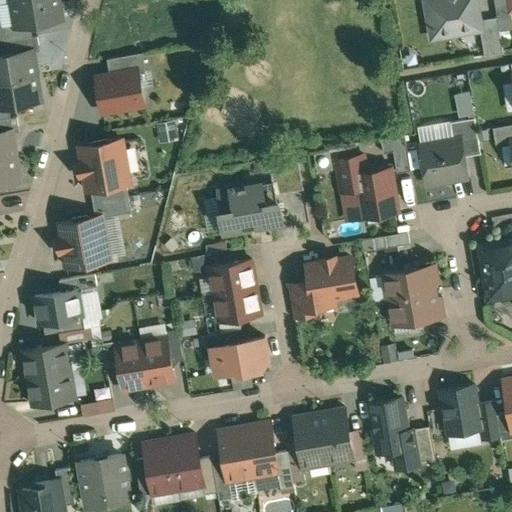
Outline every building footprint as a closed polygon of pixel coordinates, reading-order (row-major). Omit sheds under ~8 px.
[(59,0),(19,0),(13,1),(17,24),(18,27),(31,24),(63,19),(59,0)] [(426,0),(433,37),(455,33),(454,31),(481,27),(482,26),(481,19),(477,0),(426,0)] [(510,7),(509,0),(495,0),(499,16),(501,29),(511,27),(511,10),(511,7),(510,7)] [(499,16),(481,19),(482,26),(481,27),(486,55),(505,51),(501,29),(499,16)] [(17,24),(0,26),(0,41),(33,36),(31,24),(18,27),(17,24)] [(33,36),(0,41),(0,53),(33,48),(33,51),(41,50),(39,35),(33,36)] [(0,53),(0,80),(37,74),(33,51),(33,48),(0,53)] [(144,51),(108,58),(111,73),(135,69),(135,70),(147,68),(144,51)] [(111,73),(98,76),(104,110),(145,103),(143,88),(138,85),(135,70),(135,69),(111,73)] [(37,74),(0,80),(0,106),(6,106),(42,100),(37,74)] [(469,92),(452,93),(454,116),(470,115),(469,92)] [(8,117),(0,118),(0,130),(12,129),(13,132),(21,131),(18,116),(8,117)] [(476,117),(452,121),(455,139),(462,138),(465,155),(482,152),(476,117)] [(511,123),(494,127),(497,143),(511,140),(511,123)] [(0,130),(0,157),(17,154),(13,132),(12,129),(0,130)] [(406,134),(382,138),(385,152),(395,150),(398,172),(412,169),(406,134)] [(124,138),(80,146),(83,161),(79,162),(82,175),(85,174),(88,189),(92,188),(127,182),(131,181),(124,138)] [(455,139),(422,145),(429,182),(469,175),(465,155),(462,138),(455,139)] [(298,153),(274,157),(277,168),(300,164),(298,153)] [(391,163),(371,167),(371,170),(368,170),(365,153),(338,158),(343,190),(360,187),(365,215),(383,212),(399,210),(391,163)] [(17,154),(0,157),(0,183),(21,180),(17,154)] [(275,181),(220,191),(224,211),(222,211),(225,230),(284,220),(280,200),(278,201),(275,181)] [(127,182),(92,188),(94,202),(130,196),(127,182)] [(133,211),(130,196),(94,202),(97,215),(103,214),(104,216),(133,211)] [(383,212),(368,215),(369,223),(385,221),(383,212)] [(97,215),(60,222),(63,237),(59,238),(61,251),(65,250),(68,265),(111,258),(104,216),(103,214),(97,215)] [(409,231),(374,237),(376,248),(411,242),(409,231)] [(511,242),(483,247),(492,296),(511,292),(511,242)] [(336,255),(323,258),(324,261),(308,263),(311,279),(316,307),(318,307),(335,304),(336,303),(335,296),(358,291),(352,256),(337,258),(336,255)] [(253,258),(211,265),(216,292),(258,285),(253,258)] [(436,263),(386,272),(390,298),(436,290),(434,279),(439,278),(436,263)] [(96,272),(61,279),(63,290),(79,288),(99,285),(96,272)] [(311,279),(292,283),(297,316),(319,313),(319,312),(318,307),(316,307),(311,279)] [(258,285),(216,292),(220,319),(262,312),(258,285)] [(63,290),(36,295),(41,322),(84,314),(79,288),(63,290)] [(436,290),(390,298),(395,323),(445,315),(443,300),(438,301),(436,290)] [(335,304),(318,307),(319,312),(336,309),(335,304)] [(101,324),(84,327),(86,339),(94,337),(94,341),(104,339),(101,324)] [(84,327),(60,331),(62,343),(67,342),(86,339),(84,327)] [(169,336),(143,340),(151,383),(176,379),(169,336)] [(266,336),(213,345),(217,372),(239,368),(240,372),(262,368),(270,356),(266,336)] [(143,340),(117,345),(125,388),(151,383),(143,340)] [(62,343),(25,349),(30,377),(71,369),(67,342),(62,343)] [(393,357),(407,358),(407,344),(393,344),(393,357)] [(71,369),(30,377),(34,404),(76,396),(71,369)] [(476,383),(442,389),(450,433),(482,427),(483,427),(479,403),(476,383)] [(404,396),(370,402),(379,451),(395,448),(398,467),(420,463),(414,428),(409,429),(404,396)] [(116,409),(114,397),(98,400),(100,412),(116,409)] [(98,400),(82,403),(84,415),(100,412),(98,400)] [(496,400),(479,403),(483,427),(482,427),(484,438),(502,435),(498,414),(496,400)] [(346,406),(332,409),(332,413),(322,415),(330,461),(355,457),(346,406)] [(511,423),(510,411),(498,414),(502,435),(503,440),(511,437),(511,423)] [(322,415),(311,417),(310,412),(295,415),(304,466),(330,461),(322,415)] [(271,419),(257,422),(258,426),(247,428),(255,474),(279,470),(280,470),(277,452),(271,419)] [(247,428),(236,430),(235,425),(220,428),(226,461),(229,479),(230,478),(255,474),(247,428)] [(431,425),(414,428),(420,463),(437,460),(431,425)] [(197,432),(182,435),(183,439),(172,441),(180,487),(204,483),(205,483),(201,457),(197,432)] [(160,439),(145,441),(148,456),(154,492),(180,487),(172,441),(161,443),(160,439)] [(289,450),(277,452),(280,470),(279,470),(282,487),(295,485),(289,450)] [(123,453),(82,460),(90,504),(104,502),(116,500),(131,497),(123,453)] [(213,455),(201,457),(205,483),(204,483),(206,493),(219,491),(214,463),(213,455)] [(148,456),(136,459),(142,494),(154,492),(148,456)] [(226,461),(214,463),(219,491),(220,498),(233,496),(230,478),(229,479),(226,461)] [(70,466),(57,469),(58,478),(59,478),(64,504),(77,502),(70,466)] [(37,486),(23,489),(27,511),(65,511),(64,504),(59,478),(58,478),(36,482),(37,486)] [(407,511),(406,502),(382,506),(383,511),(407,511)]
